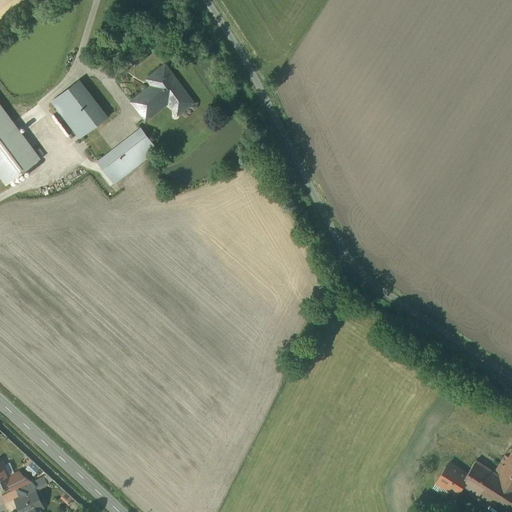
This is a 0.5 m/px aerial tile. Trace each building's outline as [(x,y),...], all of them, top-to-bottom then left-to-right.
[(128,57),(135,65),(145,57),(139,49),(128,57)] [(153,86),(132,102),(146,120),(169,102),(178,114),(192,103),(165,68),(149,80),(153,86)] [(108,118),(81,82),(51,104),(78,141),(108,118)] [(0,105),(0,175),(6,184),(40,159),(0,105)] [(141,129),(99,162),(115,183),(144,161),(157,150),(141,129)] [(500,463),(495,472),(498,474),(488,488),(493,492),(488,500),(505,511),(507,511),(511,504),(511,452),(509,457),(505,455),(500,463)] [(495,472),(476,460),(467,475),(449,463),(437,481),(457,494),(463,484),(488,500),(493,492),(488,488),(498,474),(495,472)] [(8,477),(1,461),(0,461),(0,485),(9,482),(10,481),(8,477)] [(32,482),(20,471),(8,477),(10,481),(9,482),(13,491),(16,489),(32,482)] [(44,476),(32,482),(36,485),(38,484),(40,487),(47,483),(44,476)] [(32,482),(16,489),(20,498),(36,490),(38,494),(40,493),(36,485),(32,482)] [(20,498),(16,500),(19,505),(18,507),(20,510),(21,511),(36,511),(36,510),(43,507),(38,494),(36,490),(20,498)]
